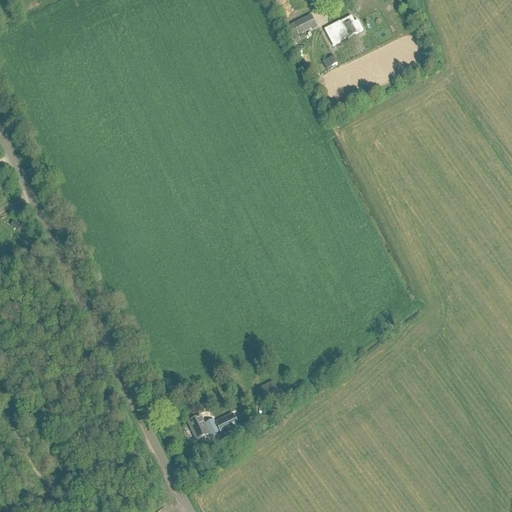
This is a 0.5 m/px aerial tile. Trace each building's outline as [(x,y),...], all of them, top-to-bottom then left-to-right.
[(301,42),(298,36),(316,28),(310,17),(293,26),(287,29),(295,45),(301,42)] [(332,48),(340,44),(339,43),(347,39),(347,40),(363,32),(357,22),(354,24),(351,18),(339,24),(339,23),(324,31),(326,35),(329,42),(332,48)] [(322,64),(325,71),(337,65),(333,58),(322,64)] [(281,400),(276,391),(272,383),(258,391),(266,407),(281,400)] [(239,428),(232,415),(214,424),(213,421),(205,425),(201,416),(187,423),(196,441),(209,435),(210,438),(219,434),(220,437),(239,428)]
